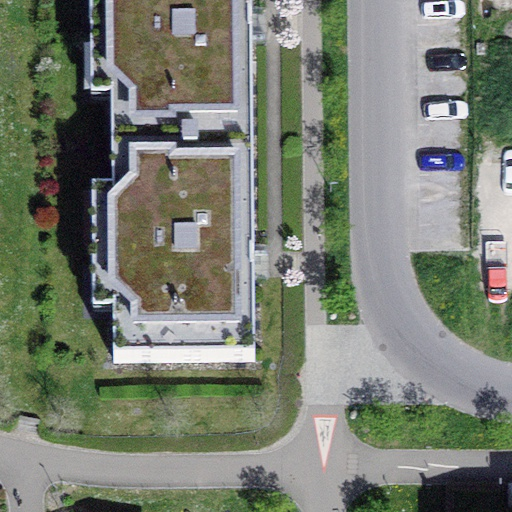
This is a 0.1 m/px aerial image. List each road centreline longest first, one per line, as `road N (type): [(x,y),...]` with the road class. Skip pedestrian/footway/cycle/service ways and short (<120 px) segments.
road 1 (residential): [(381,0),(382,290),(406,335),(437,366),(480,391),(511,395)]
road 2 (residential): [(334,511),(333,470),(25,469)]
